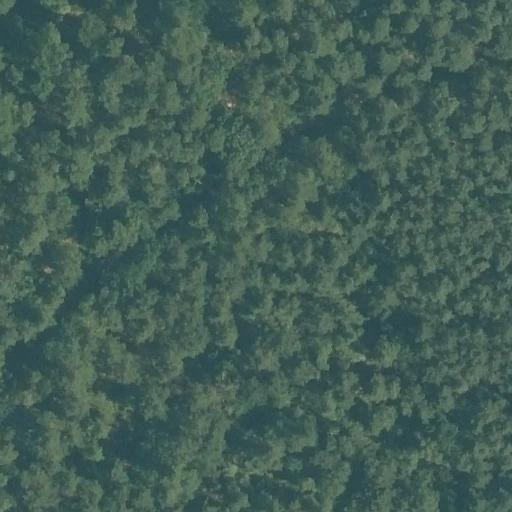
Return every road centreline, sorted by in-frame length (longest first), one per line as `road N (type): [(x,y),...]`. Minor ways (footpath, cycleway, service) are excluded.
road 1 (track): [(252,157),(146,237),(0,380)]
road 2 (track): [(511,48),(332,116),(252,157)]
road 3 (track): [(252,157),(203,0)]
